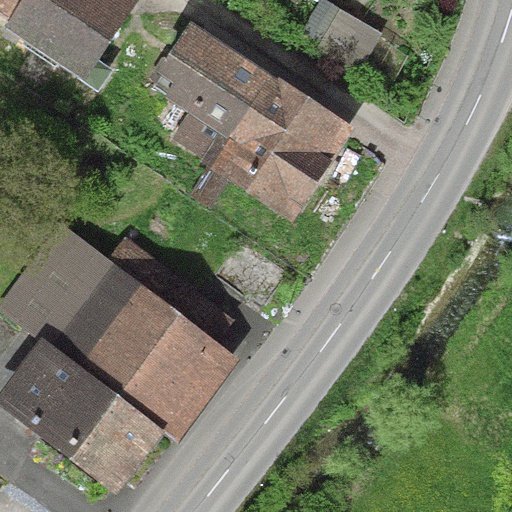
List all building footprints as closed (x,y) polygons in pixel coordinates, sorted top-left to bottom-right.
[(137,0),(0,0),(0,14),(8,20),(3,27),(98,92),(114,69),(98,58),(137,0)] [(380,33),(327,0),(318,0),(295,37),(354,74),(380,33)] [(356,126),(192,20),(152,82),(168,93),(165,95),(189,111),(172,138),(202,158),(201,162),(294,222),(356,126)] [(47,339),(109,258),(60,221),(0,303),(0,309),(39,338),(41,335),(47,339)] [(237,319),(126,235),(109,258),(47,339),(41,335),(39,338),(0,389),(0,406),(114,494),(164,428),(178,439),(241,357),(221,341),(237,319)]
